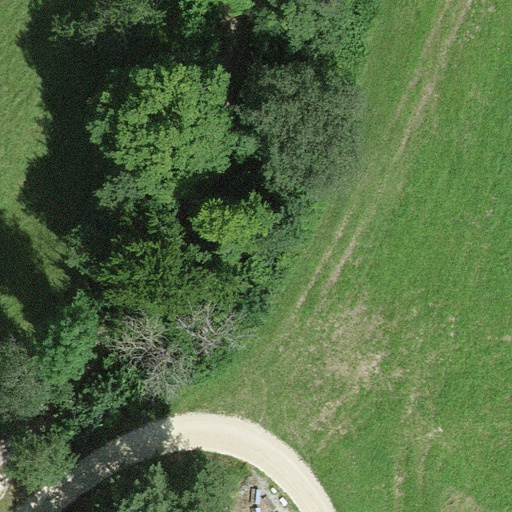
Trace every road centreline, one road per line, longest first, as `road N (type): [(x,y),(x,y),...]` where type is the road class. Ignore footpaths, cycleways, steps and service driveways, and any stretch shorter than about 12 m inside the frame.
road 1 (track): [(0,479),(186,174),(280,0)]
road 2 (track): [(43,511),(132,433),(208,421),(285,476),(304,511)]
